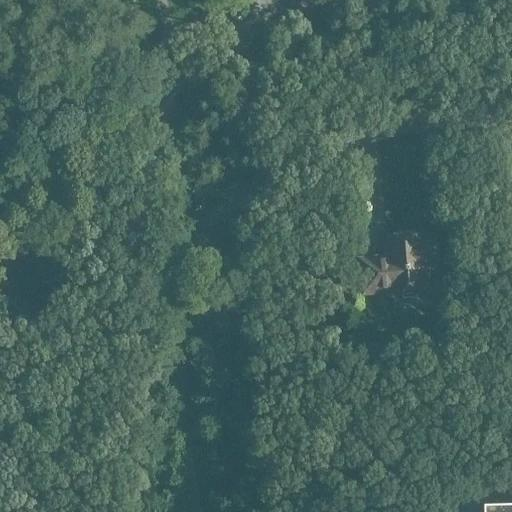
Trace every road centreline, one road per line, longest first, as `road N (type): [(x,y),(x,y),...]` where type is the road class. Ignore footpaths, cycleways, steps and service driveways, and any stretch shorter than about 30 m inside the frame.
road 1 (unclassified): [(167,86),(193,511)]
road 2 (tertiary): [(0,260),(167,86)]
road 3 (tertiary): [(167,86),(216,44),(272,14)]
